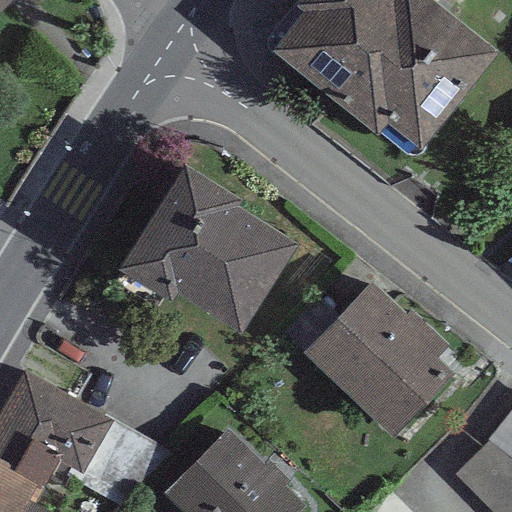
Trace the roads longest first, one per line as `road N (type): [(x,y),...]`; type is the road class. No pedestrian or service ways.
road 1 (residential): [(511,313),(168,43)]
road 2 (residential): [(0,312),(168,43)]
road 3 (unknown): [(511,346),(429,464),(431,487),(456,511)]
